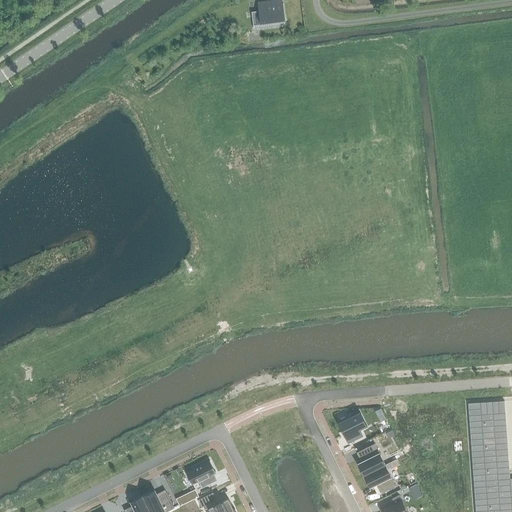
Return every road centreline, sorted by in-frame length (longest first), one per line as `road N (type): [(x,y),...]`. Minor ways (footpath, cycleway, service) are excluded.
road 1 (residential): [(261,511),(220,428),(54,511)]
road 2 (residential): [(298,398),(511,382)]
road 3 (tertiary): [(0,75),(112,0)]
road 4 (residential): [(298,398),(354,511)]
